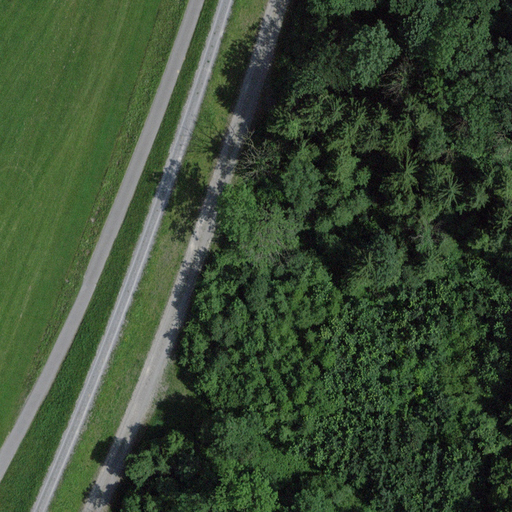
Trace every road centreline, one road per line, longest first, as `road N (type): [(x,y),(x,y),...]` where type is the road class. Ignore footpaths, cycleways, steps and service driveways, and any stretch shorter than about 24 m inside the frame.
road 1 (track): [(232,0),(140,271),(42,511)]
road 2 (track): [(0,478),(87,301),(202,0)]
road 3 (track): [(95,511),(154,381),(258,93)]
road 4 (track): [(297,112),(258,93),(283,0)]
